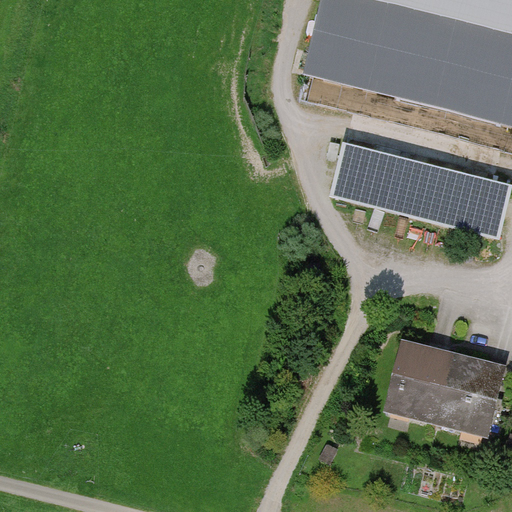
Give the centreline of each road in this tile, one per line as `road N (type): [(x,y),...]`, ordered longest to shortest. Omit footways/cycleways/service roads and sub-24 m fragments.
road 1 (track): [(273,511),(358,308),(349,252),(327,197),(340,90)]
road 2 (track): [(331,126),(511,170)]
road 3 (track): [(511,312),(408,287),(358,308)]
